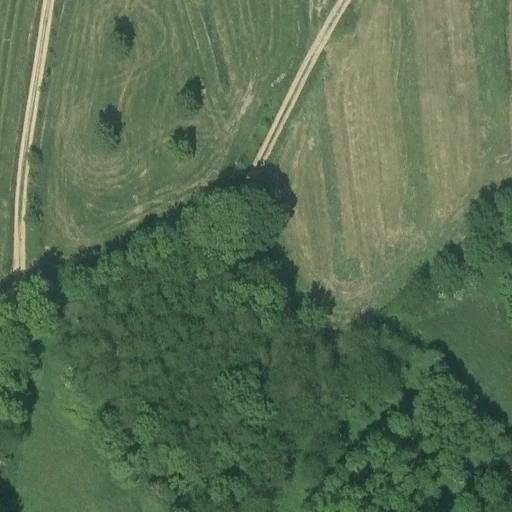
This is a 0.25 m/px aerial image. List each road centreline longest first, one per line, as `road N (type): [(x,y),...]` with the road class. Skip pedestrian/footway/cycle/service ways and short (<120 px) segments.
road 1 (track): [(342,0),(237,209),(51,293),(0,299)]
road 2 (track): [(21,296),(18,189),(48,0)]
road 3 (track): [(237,209),(294,320),(350,347),(398,321),(417,320)]
